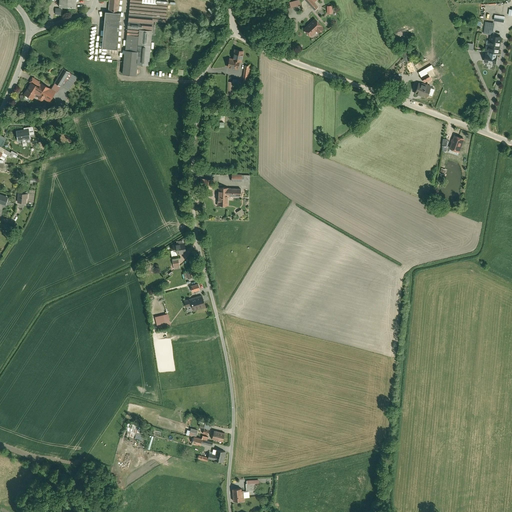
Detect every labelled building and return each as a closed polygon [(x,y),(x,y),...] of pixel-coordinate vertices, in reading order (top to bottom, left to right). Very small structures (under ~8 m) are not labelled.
[(76,0),(59,0),(59,8),(76,8),(76,0)] [(107,0),(107,13),(117,13),(118,0),(107,0)] [(129,0),(123,75),(136,76),(137,65),(149,66),(153,23),(167,24),(169,2),(157,1),(156,0),(129,0)] [(102,48),(118,50),(121,14),(117,13),(107,13),(105,12),(102,48)] [(321,28),(322,27),(315,18),(302,29),(310,38),(317,31),(319,32),(322,29),(321,28)] [(497,20),(487,18),(485,30),(495,32),(497,20)] [(499,60),(503,34),(493,33),(491,43),(488,43),(487,48),(490,49),(490,51),(487,51),(486,58),(499,60)] [(246,48),(236,46),(234,55),(243,57),(246,48)] [(407,48),(402,50),(404,55),(406,59),(411,57),(407,48)] [(230,59),(229,64),(241,66),(243,57),(234,55),(231,55),(230,56),(229,56),(229,59),(230,59)] [(427,66),(430,70),(436,66),(433,62),(427,66)] [(72,70),(65,65),(56,79),(63,84),(64,82),(71,71),(72,70)] [(427,66),(421,71),(426,80),(433,76),(430,70),(427,66)] [(75,73),(71,71),(64,82),(68,84),(75,73)] [(75,73),(68,84),(71,86),(79,74),(75,72),(75,73)] [(51,84),(34,74),(31,79),(32,80),(26,91),(34,96),(38,90),(41,92),(40,95),(45,98),(46,95),(52,99),(58,89),(51,85),(51,84)] [(418,83),(414,94),(426,98),(430,87),(418,83)] [(28,129),(16,131),(18,140),(22,139),(22,142),(27,141),(27,139),(30,138),(28,129)] [(461,155),(467,141),(457,137),(451,151),(461,155)] [(201,178),(201,187),(214,187),(214,179),(201,178)] [(232,189),(221,189),(221,204),(231,204),(231,192),(232,189)] [(11,194),(0,190),(0,198),(9,202),(11,194)] [(29,191),(20,190),(19,199),(28,200),(29,191)] [(242,202),(236,206),(241,215),(247,211),(242,202)] [(179,241),(174,242),(175,247),(175,248),(179,248),(181,247),(182,250),(187,250),(186,247),(189,246),(188,240),(186,240),(185,237),(179,238),(179,241)] [(200,280),(192,283),(194,289),(197,288),(202,287),(200,280)] [(204,292),(186,297),(187,304),(194,302),(196,307),(208,304),(204,292)] [(170,313),(156,316),(159,329),(172,326),(170,313)] [(207,419),(206,425),(211,427),(213,427),(215,421),(207,419)] [(126,436),(135,438),(136,432),(138,433),(140,426),(130,424),(126,436)] [(195,434),(198,434),(200,426),(194,425),(193,428),(189,427),(188,431),(195,434)] [(227,430),(215,427),(213,436),(216,437),(216,438),(220,439),(221,438),(225,439),(227,430)] [(136,439),(143,441),(145,435),(138,433),(136,439)] [(195,434),(193,440),(202,443),(204,436),(198,434),(195,434)] [(226,460),(228,449),(219,447),(218,452),(211,450),(209,455),(209,456),(210,456),(226,460)] [(245,486),(234,486),(235,499),(245,499),(245,486)]
